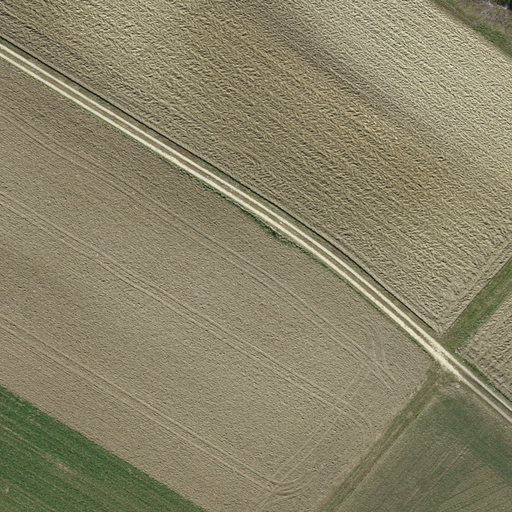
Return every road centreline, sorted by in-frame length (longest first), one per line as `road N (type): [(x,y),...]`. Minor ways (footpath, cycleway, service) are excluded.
road 1 (track): [(0,34),(274,205),(448,358)]
road 2 (track): [(321,511),(511,282)]
